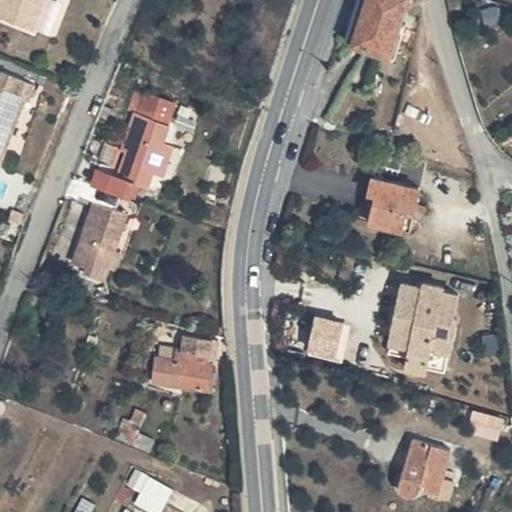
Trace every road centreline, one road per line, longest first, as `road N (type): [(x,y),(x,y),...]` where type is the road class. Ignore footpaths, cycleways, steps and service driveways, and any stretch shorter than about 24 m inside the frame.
road 1 (secondary): [(263,511),(248,247),(258,188),(319,0)]
road 2 (residential): [(0,332),(132,0)]
road 3 (residential): [(488,161),(511,334)]
road 4 (residential): [(435,0),(488,161)]
